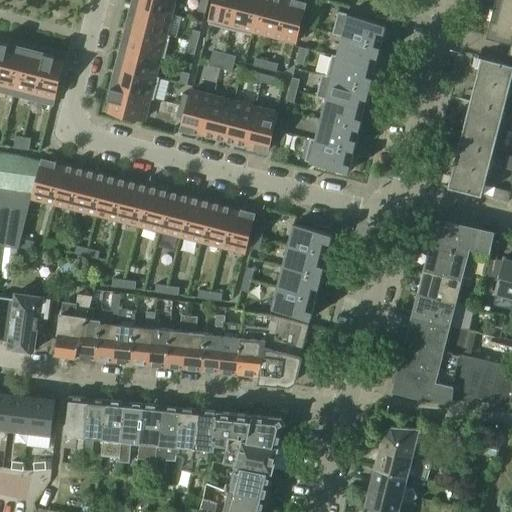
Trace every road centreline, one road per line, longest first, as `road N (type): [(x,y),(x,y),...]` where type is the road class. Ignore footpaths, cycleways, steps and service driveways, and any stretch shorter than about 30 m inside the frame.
road 1 (residential): [(391,221),(74,133),(69,119),(99,0)]
road 2 (residential): [(0,365),(342,400)]
road 3 (residential): [(401,186),(449,0)]
road 4 (residential): [(342,400),(391,221)]
